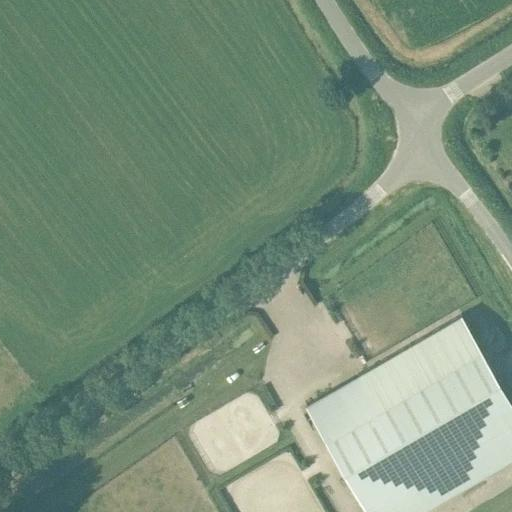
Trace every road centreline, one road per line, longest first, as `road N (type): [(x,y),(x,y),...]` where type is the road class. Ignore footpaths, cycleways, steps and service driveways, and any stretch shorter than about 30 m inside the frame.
road 1 (unclassified): [(0,481),(435,151)]
road 2 (unclassified): [(414,117),(322,0)]
road 3 (unclassified): [(511,261),(435,151)]
